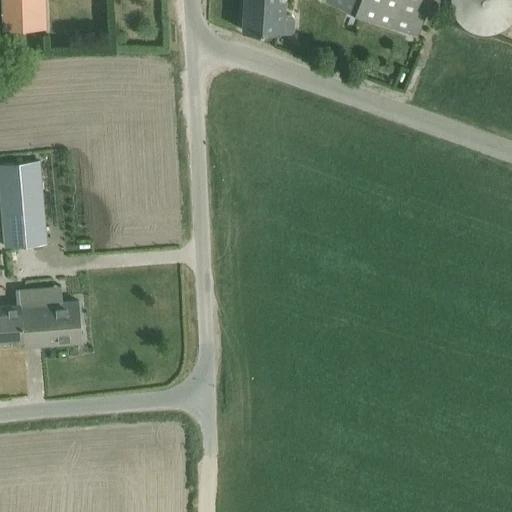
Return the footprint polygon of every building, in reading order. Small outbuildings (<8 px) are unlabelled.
[(2,3),(3,28),(45,27),(43,0),(16,0),(16,3),(2,3)] [(282,31),(283,31),(291,31),(293,28),(294,16),(292,13),(284,12),(284,0),(243,0),(242,29),(282,31)] [(329,0),(415,35),(423,16),(428,0),(329,0)] [(511,0),(451,0),(452,2),(452,6),(454,13),(456,16),(458,20),(461,23),(464,26),(470,30),(474,32),(480,33),(487,33),(493,32),(497,31),(500,29),(504,26),(508,23),(511,20),(511,17),(511,0)] [(45,241),(39,162),(0,164),(0,201),(3,244),(45,241)] [(78,299),(36,303),(39,343),(82,340),(78,299)] [(39,343),(36,303),(0,305),(0,342),(23,341),(23,344),(39,343)]
